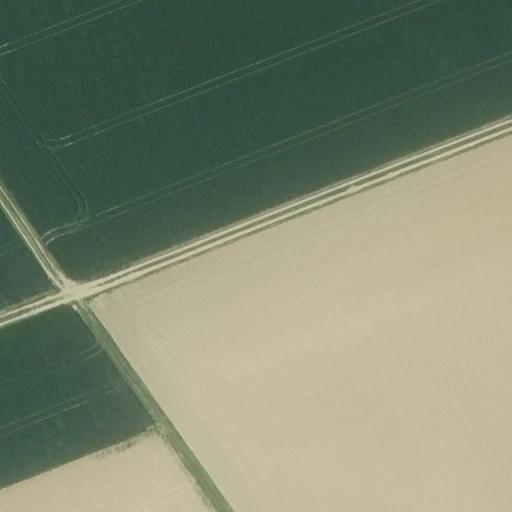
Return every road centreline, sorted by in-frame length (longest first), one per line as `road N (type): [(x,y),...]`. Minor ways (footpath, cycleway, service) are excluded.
road 1 (track): [(511,126),(69,295),(0,199)]
road 2 (track): [(0,321),(69,295),(221,511)]
